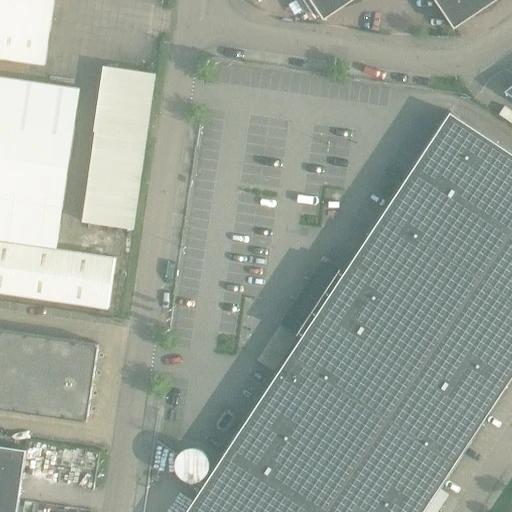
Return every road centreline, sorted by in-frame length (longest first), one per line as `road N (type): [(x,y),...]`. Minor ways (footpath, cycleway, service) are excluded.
road 1 (unclassified): [(115,511),(187,24)]
road 2 (unclassified): [(187,24),(437,65),(481,55),(511,35)]
